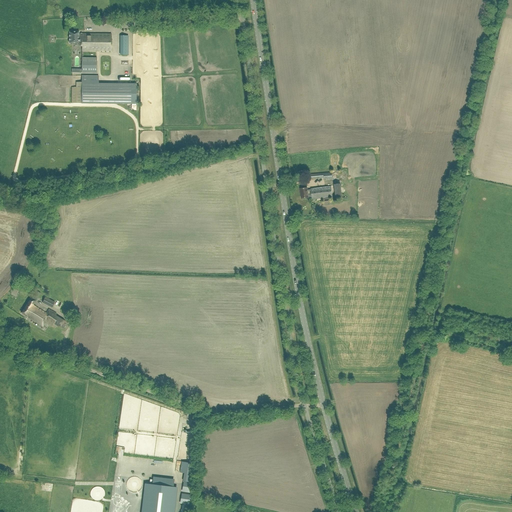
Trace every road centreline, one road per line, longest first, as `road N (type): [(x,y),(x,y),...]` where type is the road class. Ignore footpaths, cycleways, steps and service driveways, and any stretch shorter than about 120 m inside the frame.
road 1 (secondary): [(355,511),(303,321),(252,0)]
road 2 (unclassified): [(338,511),(296,375),(239,0)]
road 3 (track): [(323,404),(228,411),(184,403),(67,360),(67,327)]
